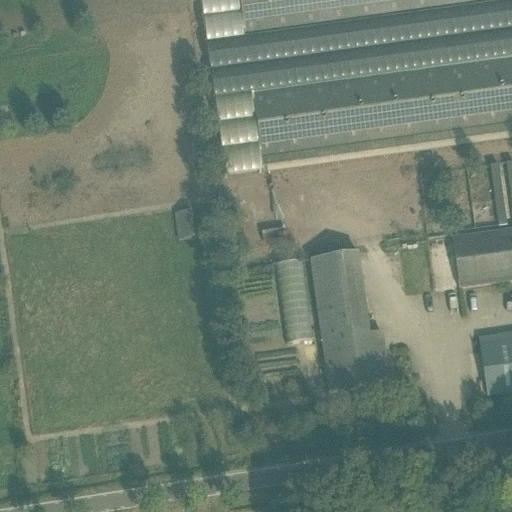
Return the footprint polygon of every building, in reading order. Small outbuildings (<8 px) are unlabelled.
[(511,143),(511,0),(238,0),(244,41),(511,3),(511,61),(252,98),(261,162),(263,178),(511,143)] [(498,226),(511,223),(511,162),(489,166),(498,226)] [(176,213),(178,241),(189,240),(187,212),(176,213)] [(511,284),(511,232),(452,241),(459,292),(511,284)] [(328,397),(389,388),(382,337),(369,338),(358,257),(309,264),(328,397)] [(511,344),(480,349),(487,399),(511,395),(511,344)]
